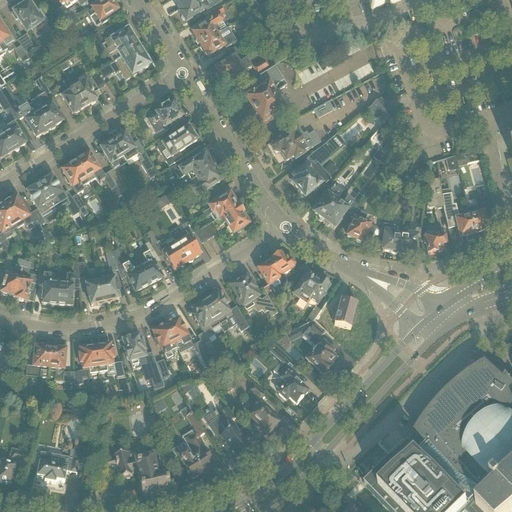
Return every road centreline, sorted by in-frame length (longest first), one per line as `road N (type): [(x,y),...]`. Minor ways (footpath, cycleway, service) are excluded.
road 1 (residential): [(282,220),(181,293),(124,318),(42,323),(0,311)]
road 2 (secondary): [(418,330),(292,465),(228,511)]
road 3 (secondary): [(264,511),(431,341)]
road 4 (residential): [(0,187),(186,74)]
road 5 (residential): [(282,220),(186,74)]
